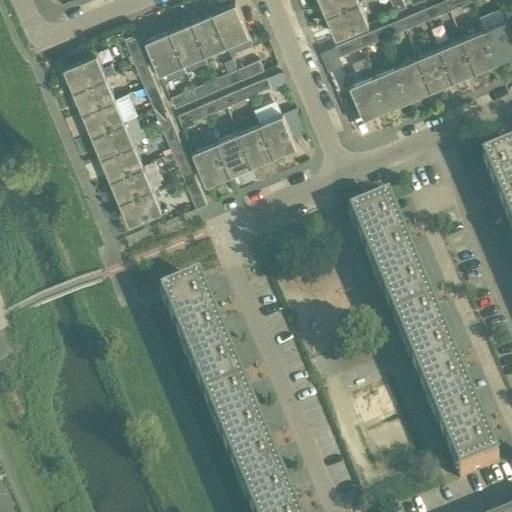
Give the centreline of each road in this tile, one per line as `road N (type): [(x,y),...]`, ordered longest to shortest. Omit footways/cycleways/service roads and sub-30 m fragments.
road 1 (residential): [(343,511),(226,220),(343,175)]
road 2 (residential): [(511,426),(422,222),(427,203),(462,189)]
road 3 (residential): [(343,175),(285,0)]
road 4 (residential): [(511,311),(462,189)]
road 5 (residential): [(126,0),(57,28),(38,24),(27,0)]
